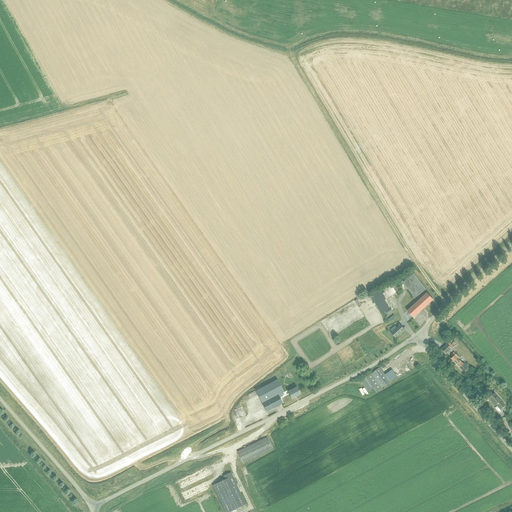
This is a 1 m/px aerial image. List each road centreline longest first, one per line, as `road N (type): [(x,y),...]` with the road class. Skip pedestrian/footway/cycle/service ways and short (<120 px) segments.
road 1 (unclassified): [(93,506),(418,334)]
road 2 (track): [(444,304),(284,43)]
road 3 (tertiary): [(511,449),(418,334)]
road 4 (unclassified): [(93,506),(0,396)]
road 5 (tertiary): [(418,334),(511,244)]
